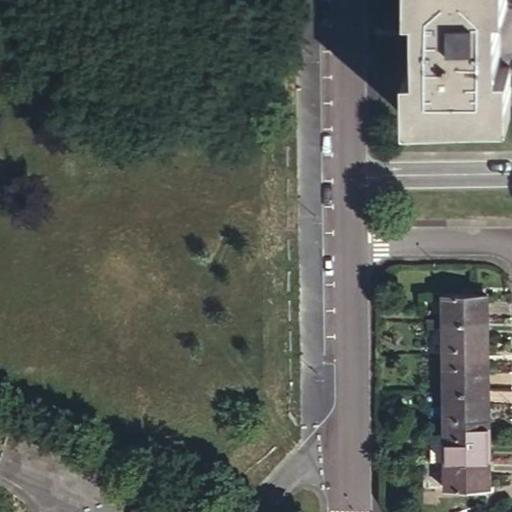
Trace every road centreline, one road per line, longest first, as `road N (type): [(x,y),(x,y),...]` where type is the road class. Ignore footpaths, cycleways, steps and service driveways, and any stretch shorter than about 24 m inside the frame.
road 1 (residential): [(352,244),(350,511)]
road 2 (residential): [(346,0),(352,244)]
road 3 (residential): [(511,242),(352,244)]
